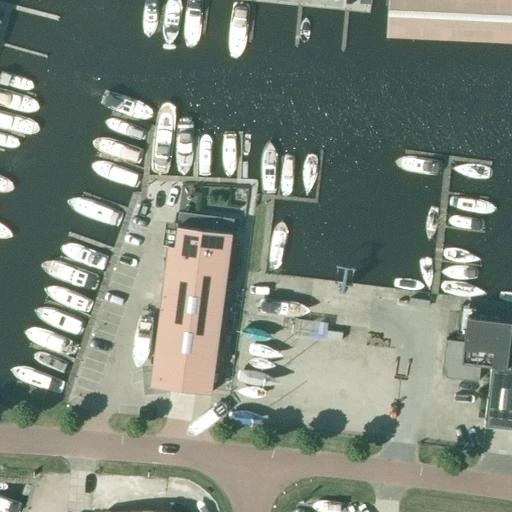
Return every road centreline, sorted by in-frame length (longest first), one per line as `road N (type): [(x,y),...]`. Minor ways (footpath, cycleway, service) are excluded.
road 1 (unclassified): [(511,491),(254,459)]
road 2 (unclassified): [(254,459),(0,441)]
